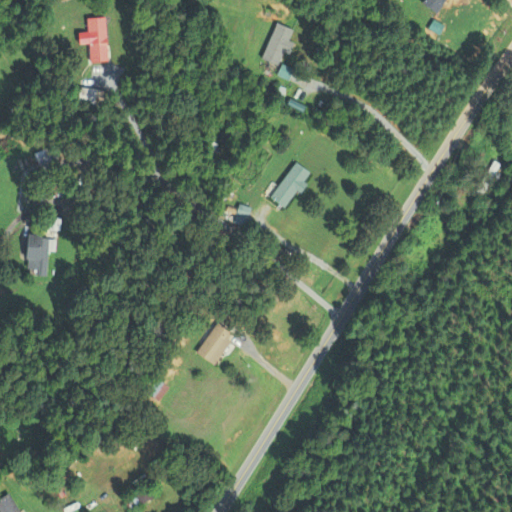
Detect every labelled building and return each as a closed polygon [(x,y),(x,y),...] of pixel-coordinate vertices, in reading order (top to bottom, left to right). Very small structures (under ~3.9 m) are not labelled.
[(424,0),(422,4),(437,14),(445,0),(424,0)] [(106,18),(87,19),(90,64),(109,63),(106,18)] [(278,67),(294,31),(278,24),(262,59),(278,67)] [(96,90),(79,88),(77,104),(94,106),(96,90)] [(501,165),(494,161),(477,193),(484,197),(501,165)] [(264,193),(285,209),(312,175),(297,163),(276,188),(272,184),(264,193)] [(64,183),(51,183),(51,197),(64,197),(64,183)] [(38,276),(50,277),(50,237),(27,237),(27,269),(38,270),(38,276)] [(211,365),(233,335),(216,322),(194,352),(211,365)] [(146,394),(157,402),(168,388),(157,379),(146,394)] [(154,496),(147,484),(127,496),(133,508),(154,496)] [(0,498),(0,511),(19,511),(9,493),(0,498)]
